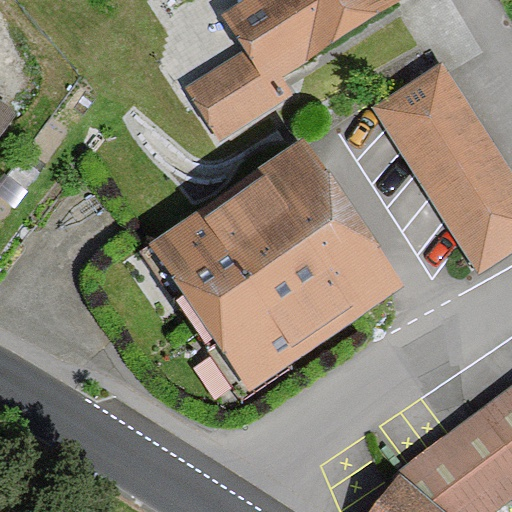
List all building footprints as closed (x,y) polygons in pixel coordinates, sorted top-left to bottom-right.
[(402,19),(391,0),(251,0),(256,7),(219,29),(239,63),(183,96),(217,153),(290,110),(279,92),(402,19)] [(511,260),(511,188),(440,78),(372,123),(477,283),(511,260)] [(0,132),(14,114),(0,103),(0,132)] [(407,296),(307,153),(153,260),(253,403),(407,296)] [(501,511),(511,504),(511,394),(390,488),(394,494),(381,511),(501,511)]
